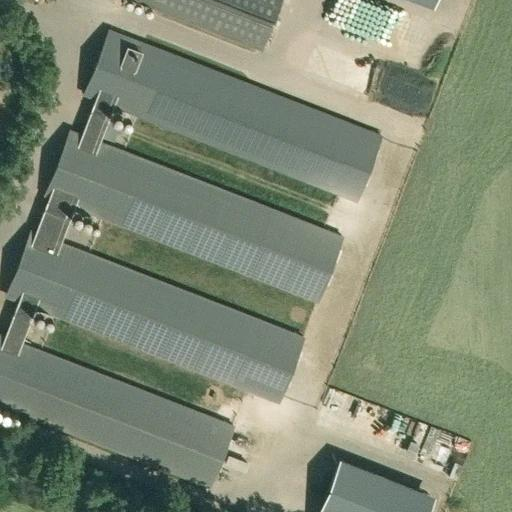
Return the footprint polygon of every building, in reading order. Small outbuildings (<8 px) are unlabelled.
[(143,0),(262,46),(280,0),(143,0)] [(374,0),(350,0),(349,4),(369,12),(375,0),(374,0)] [(376,37),(422,51),(431,21),(385,7),(376,37)] [(380,135),(109,30),(85,93),(95,97),(81,135),(70,131),(45,194),(49,195),(34,232),(31,231),(6,294),(18,299),(3,337),(0,335),(0,403),(209,485),(232,426),(20,344),(34,305),(277,400),(302,337),(59,242),(73,205),(316,299),(340,236),(98,142),(113,103),(355,198),(380,135)] [(376,441),(386,419),(359,408),(349,430),(376,441)] [(411,449),(414,439),(404,436),(407,425),(389,420),(383,442),(411,449)] [(468,439),(460,451),(471,458),(479,447),(468,439)] [(236,449),(233,459),(250,464),(253,455),(236,449)] [(454,461),(454,459),(433,454),(429,469),(468,479),(471,465),(454,461)] [(425,511),(429,501),(337,465),(318,511),(425,511)]
